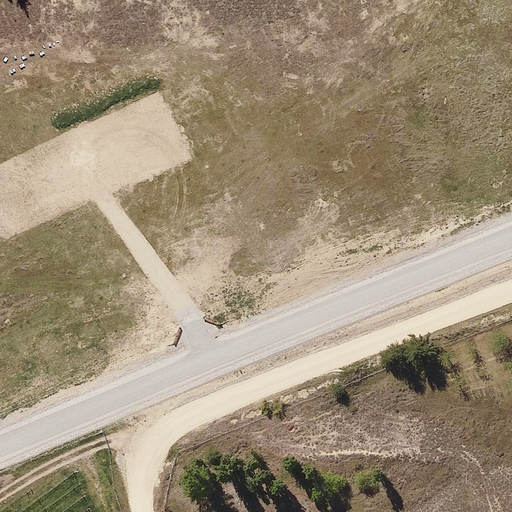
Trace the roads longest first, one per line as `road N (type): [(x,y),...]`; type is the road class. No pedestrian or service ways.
road 1 (residential): [(138,511),(140,466),(180,422),(511,290)]
road 2 (track): [(215,355),(77,164)]
